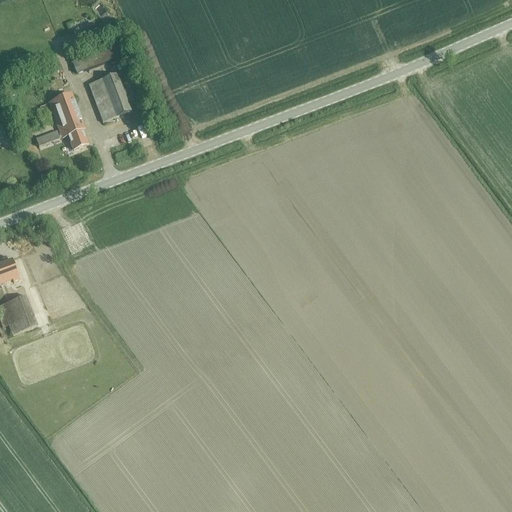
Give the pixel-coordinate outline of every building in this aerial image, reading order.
[(70,61),(75,73),(121,56),(116,42),(93,51),(93,52),(70,61)] [(25,51),(12,55),(14,62),(27,58),(25,51)] [(89,86),(103,124),(131,114),(117,76),(89,86)] [(73,152),(88,146),(82,132),(84,131),(72,97),(49,105),(62,139),(68,137),(73,152)] [(36,140),(39,148),(60,140),(57,132),(36,140)] [(21,245),(24,253),(33,249),(30,241),(21,245)] [(0,286),(12,282),(13,283),(20,281),(12,261),(0,265),(0,286)] [(8,328),(10,333),(35,324),(33,318),(34,318),(27,298),(0,308),(0,321),(3,330),(8,328)]
